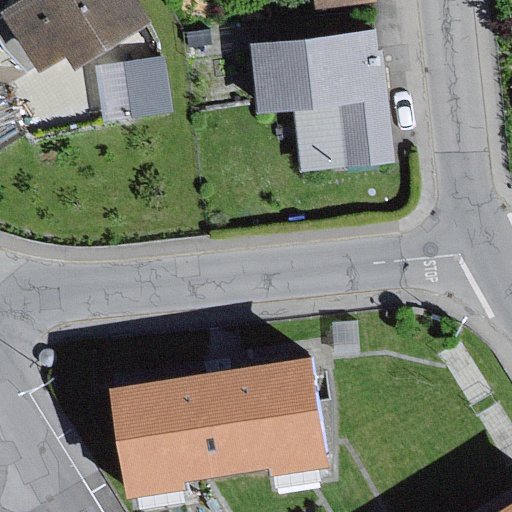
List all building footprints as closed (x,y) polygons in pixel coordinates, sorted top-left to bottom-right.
[(40,0),(0,24),(0,35),(24,76),(44,64),(51,76),(81,57),(89,71),(165,25),(149,0),(40,0)] [(318,0),(319,9),(380,3),(379,0),(318,0)] [(386,31),(262,46),(271,114),(302,111),(310,173),(402,162),(386,31)] [(170,58),(103,68),(111,122),(178,112),(170,58)] [(0,85),(0,155),(31,137),(0,85)] [(356,316),(331,318),(334,355),(359,353),(356,316)] [(308,348),(110,381),(127,486),(140,484),(143,504),(187,497),(184,479),(282,463),(285,481),(317,476),(315,462),(327,460),(308,348)] [(511,511),(511,496),(486,511),(511,511)]
